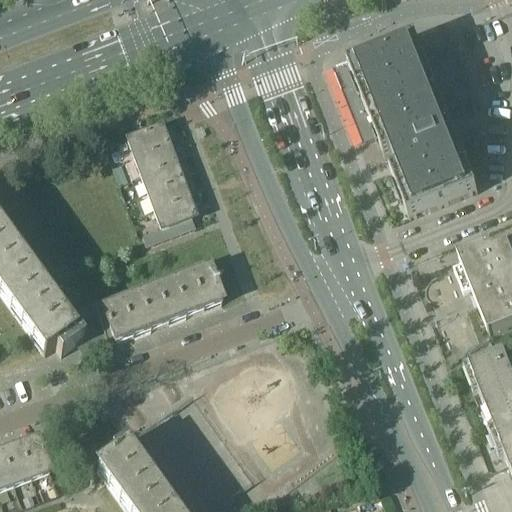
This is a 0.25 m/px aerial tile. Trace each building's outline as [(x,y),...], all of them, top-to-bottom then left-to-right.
[(445,29),(333,74),(363,148),(368,146),(381,140),(414,221),(473,198),(441,117),(475,103),(445,29)] [(132,162),(166,150),(160,131),(126,144),(132,162)] [(166,150),(132,162),(139,180),(173,168),(166,150)] [(120,167),(112,170),(119,188),(126,185),(124,178),(120,167)] [(180,186),(173,168),(139,180),(146,198),(180,186)] [(180,186),(146,198),(153,217),(187,204),(180,186)] [(187,204),(153,217),(159,234),(141,241),(145,251),(193,233),(190,223),(193,222),(187,204)] [(0,238),(0,299),(43,360),(54,353),(60,361),(83,344),(76,334),(71,338),(0,238)] [(511,261),(508,253),(494,259),(491,251),(457,264),(461,271),(453,275),(463,300),(471,296),(489,343),(511,333),(511,261)] [(101,314),(109,335),(113,348),(221,307),(208,273),(101,314)] [(279,371),(264,379),(266,382),(267,382),(274,394),(273,394),(274,398),(275,397),(282,409),(281,410),(282,413),(284,413),(290,425),(289,426),(291,429),(291,428),(298,441),(285,448),(287,451),(288,450),(296,466),(295,467),(297,470),(298,469),(306,485),(305,486),(307,489),(316,505),(315,505),(317,508),(351,490),(355,497),(369,490),(363,480),(358,483),(351,471),(349,467),(350,467),(348,463),(347,464),(345,460),(346,460),(339,447),(340,447),(338,444),(332,434),(331,432),(329,429),(341,422),(340,419),(339,419),(333,407),(333,406),(332,403),(331,404),(325,391),(323,388),(320,381),(319,379),(318,380),(316,376),(317,375),(315,372),(308,360),(314,357),(306,340),(272,358),(279,371)] [(511,380),(505,364),(471,378),(510,472),(511,476),(511,478),(511,380)] [(18,451),(31,485),(49,478),(36,445),(18,451)] [(173,511),(126,445),(111,456),(115,462),(97,475),(123,511),(173,511)] [(18,451),(1,458),(13,491),(31,485),(18,451)] [(0,496),(13,491),(1,458),(0,458),(0,496)] [(34,508),(31,499),(23,502),(26,511),(34,508)]
